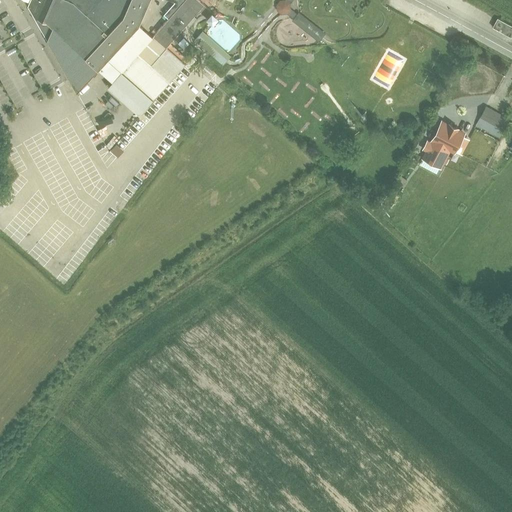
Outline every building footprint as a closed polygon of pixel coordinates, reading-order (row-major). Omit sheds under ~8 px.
[(30,0),(28,6),(35,19),(57,57),(69,79),(77,92),(98,69),(99,69),(102,71),(113,80),(108,86),(140,115),(186,64),(167,47),(199,10),(210,20),(216,14),(204,4),(199,0),(30,0)] [(324,45),(330,36),(292,9),(298,0),(287,0),(285,3),(284,4),(282,5),(281,6),(280,8),(279,10),(279,12),(280,14),(281,16),(282,17),(284,18),(285,19),(287,19),(289,18),(292,17),(297,21),(294,24),(324,45)] [(511,35),(511,25),(498,18),(493,26),(511,36),(511,35)] [(229,59),(201,34),(195,40),(223,65),(229,59)] [(193,62),(198,58),(194,52),(188,56),(193,62)] [(504,116),(486,107),(479,119),(484,122),(482,125),(501,135),(509,121),(503,118),(504,116)] [(89,110),(94,118),(99,115),(94,108),(89,110)] [(428,149),(424,157),(441,166),(450,148),(454,150),(458,143),(461,144),(465,137),(462,136),(464,132),(457,129),(458,128),(450,124),(449,125),(442,121),(433,139),(432,143),(428,141),(425,148),(428,149)] [(138,126),(134,128),(133,128),(129,130),(135,140),(143,135),(138,126)] [(127,133),(116,144),(124,152),(135,141),(127,133)]
